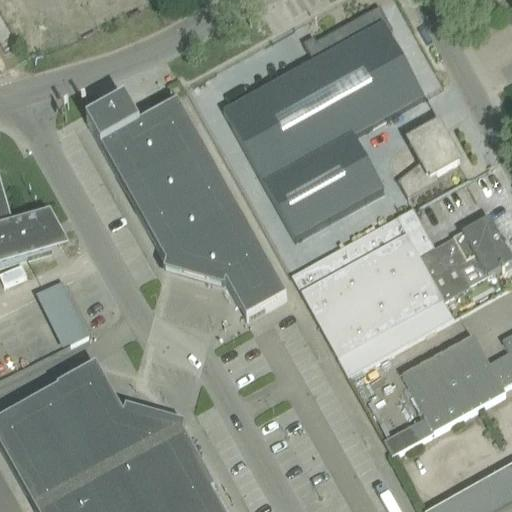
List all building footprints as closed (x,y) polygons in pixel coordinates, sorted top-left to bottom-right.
[(118,0),(91,0),(98,11),(118,0)] [(225,117),(266,190),(296,245),(367,207),(336,151),(425,102),(388,36),(393,34),(380,11),(307,52),(315,67),(225,117)] [(88,126),(94,138),(140,221),(218,177),(178,107),(140,129),(126,105),(88,126)] [(399,186),(408,203),(440,186),(436,179),(460,166),(458,161),(461,160),(453,146),(450,148),(444,137),(440,139),(436,130),(410,145),(422,167),(399,186)] [(140,221),(167,269),(165,277),(225,294),(227,288),(247,324),(287,302),(218,177),(140,221)] [(0,269),(27,262),(53,255),(36,224),(14,230),(0,179),(0,269)] [(436,253),(414,214),(380,232),(292,281),(329,347),(348,382),(453,325),(452,322),(443,307),(469,292),(445,248),(436,253)] [(502,247),(502,243),(490,223),(445,248),(469,292),(511,268),(511,262),(505,250),(502,252),(500,250),(502,247)] [(61,353),(91,339),(65,284),(35,298),(61,353)] [(511,387),(511,340),(503,346),(510,358),(508,359),(489,370),(473,341),(403,380),(427,424),(412,431),(421,447),(506,399),(502,393),(511,387)] [(216,494),(184,437),(186,430),(127,413),(125,419),(97,370),(58,392),(59,394),(0,426),(0,450),(34,511),(184,511),(212,497),(216,494)] [(511,511),(511,471),(497,480),(470,495),(439,511),(511,511)] [(220,511),(212,497),(184,511),(220,511)]
